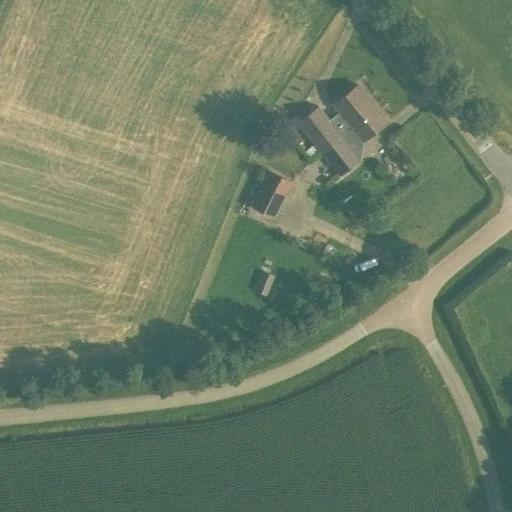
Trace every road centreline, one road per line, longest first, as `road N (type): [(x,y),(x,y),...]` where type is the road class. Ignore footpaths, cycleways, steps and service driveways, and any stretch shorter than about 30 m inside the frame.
road 1 (unclassified): [(0,416),(232,387),(296,365),(408,298)]
road 2 (unclassified): [(494,511),(463,399),(408,298)]
road 3 (tertiary): [(511,178),(365,0)]
road 4 (unclassified): [(408,298),(511,207)]
